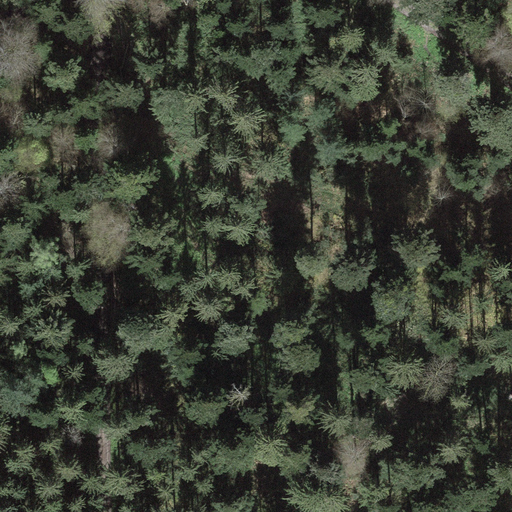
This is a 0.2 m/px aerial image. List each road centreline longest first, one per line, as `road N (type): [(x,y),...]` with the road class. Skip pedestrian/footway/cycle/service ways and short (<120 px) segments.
road 1 (track): [(98,0),(101,511)]
road 2 (track): [(378,0),(511,100)]
